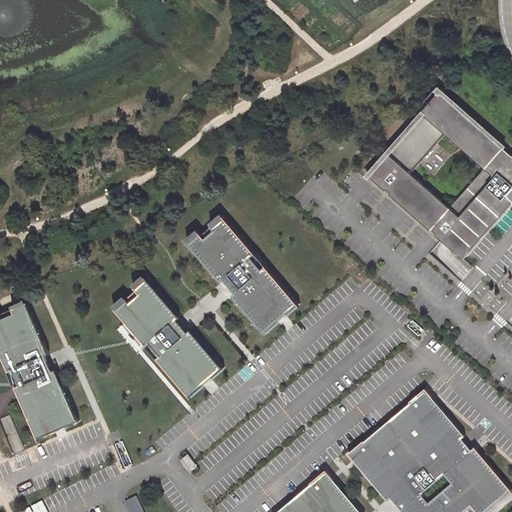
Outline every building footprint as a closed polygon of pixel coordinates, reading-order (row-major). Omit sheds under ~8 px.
[(511,204),(511,150),(446,88),(369,172),(467,258),(511,204)] [(199,231),(186,241),(221,282),(224,280),(235,292),(232,295),(264,333),(298,304),(266,266),(262,269),(251,256),(255,253),(222,215),(211,225),(214,230),(205,238),(199,231)] [(126,294),(114,304),(146,343),(149,340),(161,353),(157,356),(189,394),(222,365),(190,328),(188,330),(177,317),(180,315),(145,274),(133,284),(139,291),(129,299),(126,294)] [(16,386),(39,438),(79,420),(57,369),(54,370),(47,354),(50,353),(27,302),(13,308),(15,313),(3,318),(0,310),(0,348),(10,371),(14,369),(21,384),(16,386)] [(462,437),(465,434),(425,387),(350,451),(348,452),(356,461),(389,500),(392,497),(401,509),(398,511),(399,511),(463,511),(472,505),(478,511),(484,511),(511,489),(475,445),(472,448),(462,437)] [(182,457),(192,469),(197,465),(187,453),(182,457)] [(327,470),(311,483),(312,484),(278,511),(362,511),(333,477),(327,470)] [(142,511),(136,499),(125,504),(129,511),(142,511)]
